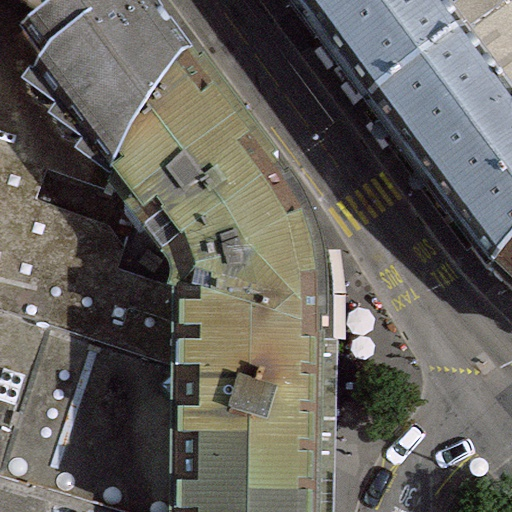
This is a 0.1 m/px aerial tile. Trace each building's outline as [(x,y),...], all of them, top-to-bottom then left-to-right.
[(157,32),(130,0),(7,0),(0,5),(0,17),(82,147),(157,32)] [(0,17),(0,5),(7,0),(0,0),(0,145),(103,181),(82,147),(0,17)] [(282,0),(299,20),(353,90),(486,0),(426,0),(422,3),(419,0),(282,0)] [(511,0),(486,0),(353,90),(487,262),(511,241),(511,0)] [(227,119),(157,32),(82,147),(103,181),(120,208),(227,119)] [(275,178),(227,119),(120,208),(145,238),(152,255),(149,277),(306,277),(299,227),(275,178)] [(0,302),(149,356),(149,277),(152,255),(145,238),(120,208),(103,181),(0,145),(0,302)] [(511,241),(487,262),(511,286),(511,241)] [(306,355),(306,277),(149,277),(149,356),(306,355)] [(0,468),(137,511),(159,511),(149,356),(0,302),(0,468)] [(306,511),(306,355),(149,356),(159,511),(306,511)] [(0,511),(137,511),(0,468),(0,511)]
